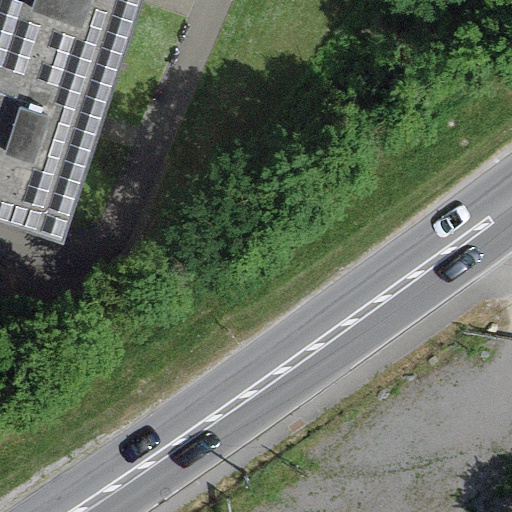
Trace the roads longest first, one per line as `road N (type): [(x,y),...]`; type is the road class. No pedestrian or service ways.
road 1 (primary): [(79,511),(511,205)]
road 2 (residential): [(0,240),(76,262),(124,225),(221,0)]
